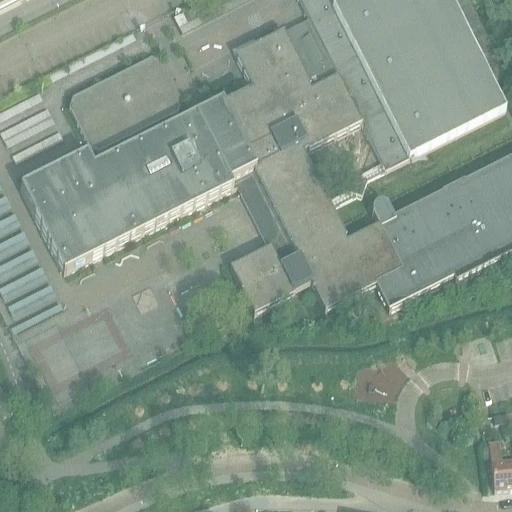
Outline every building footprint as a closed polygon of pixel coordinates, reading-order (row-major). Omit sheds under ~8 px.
[(0,0),(0,10),(20,0),(0,0)] [(299,0),(296,2),(337,82),(310,96),(307,91),(309,90),(282,37),(235,61),(252,95),(248,97),(247,95),(206,116),(175,132),(169,121),(177,117),(180,107),(160,68),(150,64),(72,104),(68,114),(89,154),(91,155),(89,161),(87,162),(87,161),(20,194),(62,280),(236,192),(245,209),(267,254),(229,273),(253,321),(294,300),(293,297),(310,289),(323,318),(375,291),(388,317),(452,284),(454,288),(511,258),(511,162),(463,188),(462,187),(440,198),(440,199),(392,224),(386,213),(384,210),(379,209),(375,210),(372,213),(371,217),(372,221),(377,231),(345,247),(343,243),(345,242),(330,213),(356,200),(361,202),(366,185),(384,176),(505,116),(491,88),(506,81),(464,0),(299,0)] [(131,34),(48,76),(52,85),(135,43),(131,34)] [(37,93),(0,111),(0,120),(41,100),(37,93)] [(47,109),(0,132),(0,134),(5,146),(54,122),(47,109)] [(60,133),(13,157),(17,164),(64,140),(60,133)] [(5,193),(0,195),(0,211),(11,206),(5,193)] [(14,212),(0,219),(0,234),(20,224),(14,212)] [(23,230),(0,240),(0,256),(29,242),(23,230)] [(32,249),(0,264),(0,279),(38,261),(32,249)] [(41,266),(0,286),(0,289),(5,299),(47,278),(41,266)] [(50,285),(8,306),(14,318),(57,297),(50,285)] [(59,304),(10,329),(13,335),(18,333),(63,310),(59,304)] [(508,419),(492,421),(493,429),(509,427),(508,419)] [(498,447),(487,448),(493,496),(511,494),(511,466),(500,467),(498,447)]
